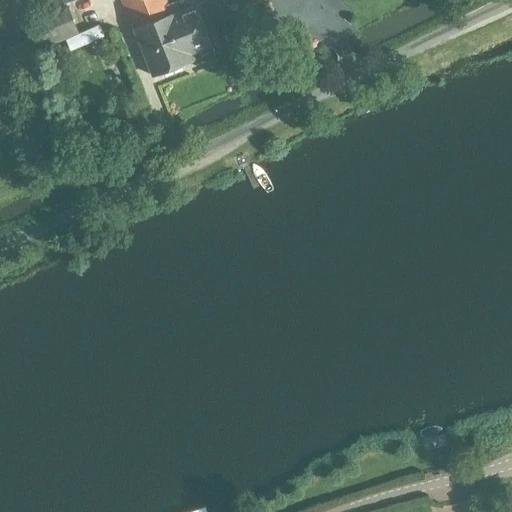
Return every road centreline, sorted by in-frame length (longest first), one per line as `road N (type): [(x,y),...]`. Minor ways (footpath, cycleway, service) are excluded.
road 1 (unclassified): [(0,247),(511,0)]
road 2 (unclassified): [(333,511),(511,465)]
road 3 (unknown): [(171,168),(105,0)]
